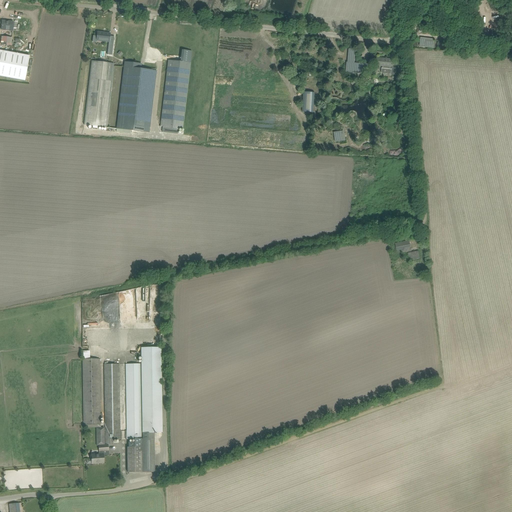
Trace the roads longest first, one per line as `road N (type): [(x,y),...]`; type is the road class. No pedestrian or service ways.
road 1 (track): [(389,37),(415,55),(420,224),(179,272),(170,279),(166,336)]
road 2 (track): [(511,359),(201,472),(149,482)]
road 3 (unclassified): [(389,37),(62,0)]
road 4 (unclassified): [(47,497),(131,487),(159,474),(166,336)]
